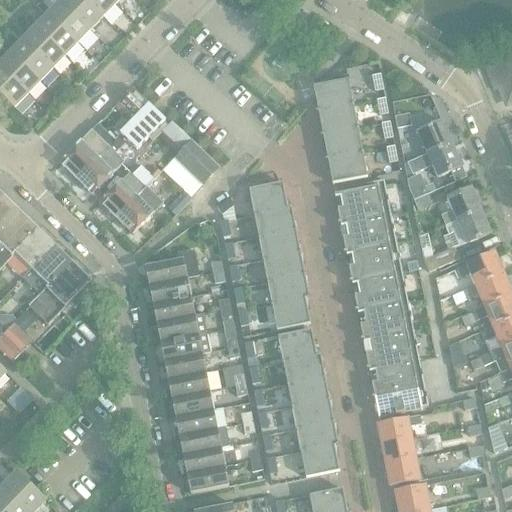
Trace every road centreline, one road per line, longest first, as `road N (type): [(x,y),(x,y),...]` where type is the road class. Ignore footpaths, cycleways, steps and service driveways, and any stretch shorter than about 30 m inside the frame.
road 1 (residential): [(381,511),(344,345),(329,324),(310,187),(267,150)]
road 2 (residential): [(160,511),(113,265),(20,175)]
road 3 (residential): [(511,187),(479,106),(376,29)]
road 4 (residential): [(20,175),(149,42)]
road 5 (residential): [(267,150),(149,42)]
